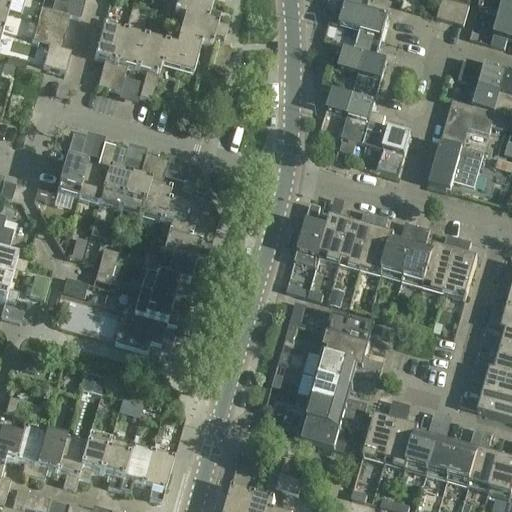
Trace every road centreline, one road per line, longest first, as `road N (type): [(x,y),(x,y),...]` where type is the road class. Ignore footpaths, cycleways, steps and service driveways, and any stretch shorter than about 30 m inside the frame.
road 1 (tertiary): [(192,511),(286,178)]
road 2 (residential): [(403,209),(443,39),(511,61)]
road 3 (residential): [(286,178),(72,117)]
road 4 (residential): [(498,238),(448,417)]
road 5 (tertiary): [(286,178),(289,0)]
road 6 (residential): [(286,178),(403,209)]
